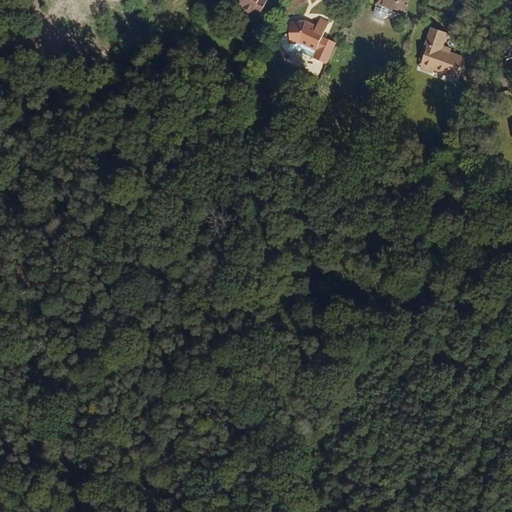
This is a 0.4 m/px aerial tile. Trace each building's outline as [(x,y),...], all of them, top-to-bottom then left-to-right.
[(242,0),(240,5),(272,19),(280,0),(242,0)] [(418,0),(388,0),(387,5),(413,15),(418,0)] [(312,51),(340,64),(348,43),(335,37),(340,25),(331,22),(328,30),(317,25),(300,27),(301,36),(298,37),(294,42),(294,48),(299,52),(312,51)] [(177,36),(169,32),(162,46),(171,50),(177,36)] [(454,40),(438,35),(432,52),(434,53),(427,74),(440,79),(441,76),(466,84),(473,64),(457,59),(457,57),(449,55),(454,40)] [(343,101),(346,95),(336,90),(329,107),(341,113),(345,103),(343,101)] [(493,111),(484,134),(489,136),(498,113),(493,111)]
